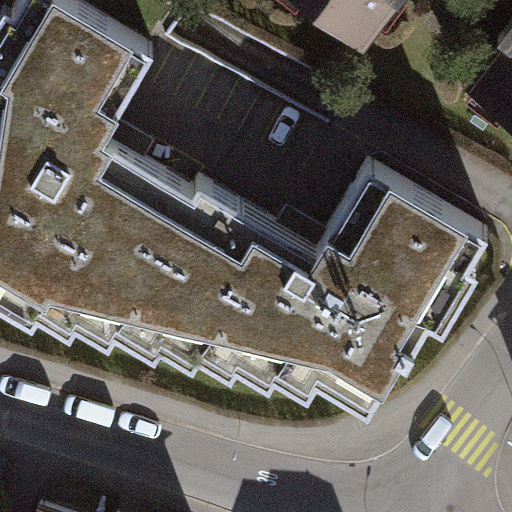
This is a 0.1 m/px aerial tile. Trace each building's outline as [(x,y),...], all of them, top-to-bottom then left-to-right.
[(110,313),(186,184),(91,128),(142,42),(71,0),(9,0),(0,16),(0,289),(29,306),(35,297),(67,315),(72,306),(103,324),(110,313)] [(315,0),(354,29),(376,0),(315,0)] [(498,37),(467,76),(511,110),(511,3),(490,31),(498,37)] [(186,184),(110,313),(152,338),(157,329),(190,348),(196,339),(228,357),(233,349),(266,368),(272,358),(304,377),(312,362),(365,393),(393,347),(398,350),(420,312),(424,315),(477,225),(360,156),(309,243),(192,174),(186,184)] [(75,511),(33,497),(27,511),(75,511)]
